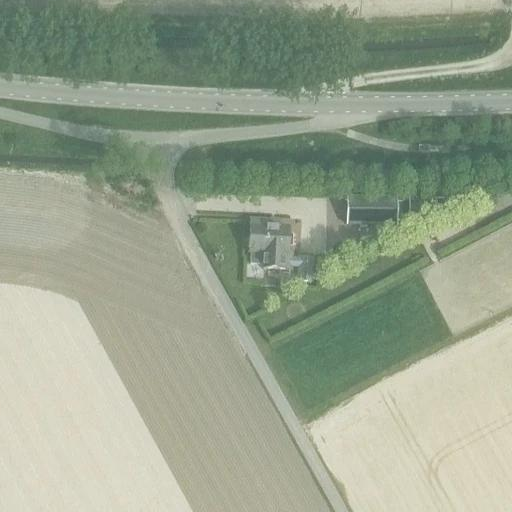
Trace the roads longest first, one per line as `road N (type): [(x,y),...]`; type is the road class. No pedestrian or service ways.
road 1 (tertiary): [(511,103),(213,102),(0,86)]
road 2 (track): [(341,511),(162,190),(157,151)]
road 3 (track): [(335,104),(333,119),(307,127),(190,137),(157,151),(0,112)]
road 4 (track): [(305,105),(349,84),(508,59),(511,47)]
road 5 (track): [(333,119),(389,147),(511,146)]
